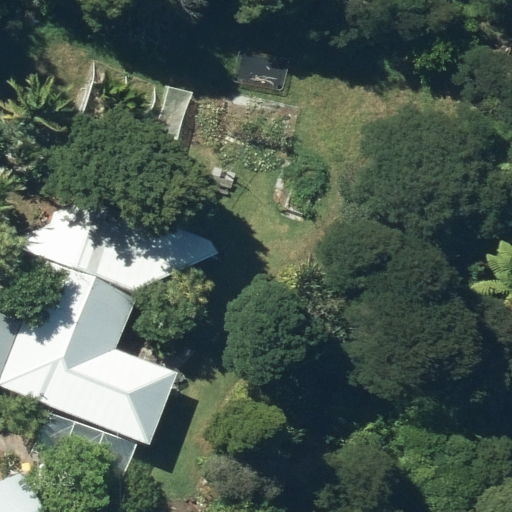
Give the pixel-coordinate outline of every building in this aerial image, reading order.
[(152,82),(94,62),(61,155),(119,175),(152,82)] [(281,186),(230,169),(215,212),(266,230),(281,186)] [(0,258),(14,247),(121,288),(209,250),(204,239),(85,197),(54,212),(0,194),(0,258)] [(0,382),(138,438),(165,370),(105,347),(126,294),(35,259),(13,319),(0,313),(0,382)] [(0,478),(0,511),(34,511),(19,472),(0,478)]
